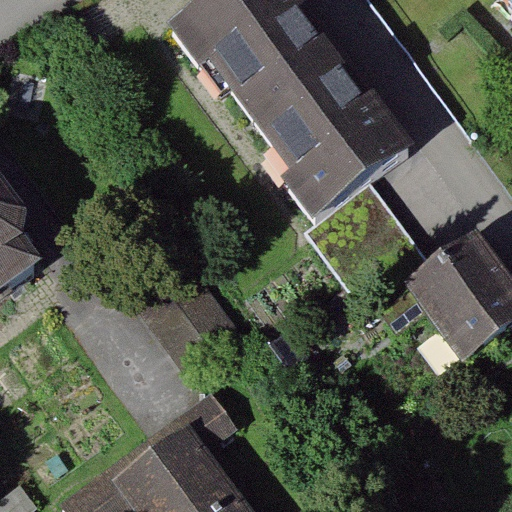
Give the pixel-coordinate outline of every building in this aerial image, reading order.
[(286,0),(215,0),(172,32),(320,231),(409,165),(286,0)] [(511,0),(503,0),(511,9),(511,0)] [(0,307),(37,281),(14,242),(20,213),(0,186),(0,307)] [(511,287),(473,235),(399,290),(456,367),(511,325),(511,287)] [(256,511),(200,431),(114,491),(129,511),(256,511)]
